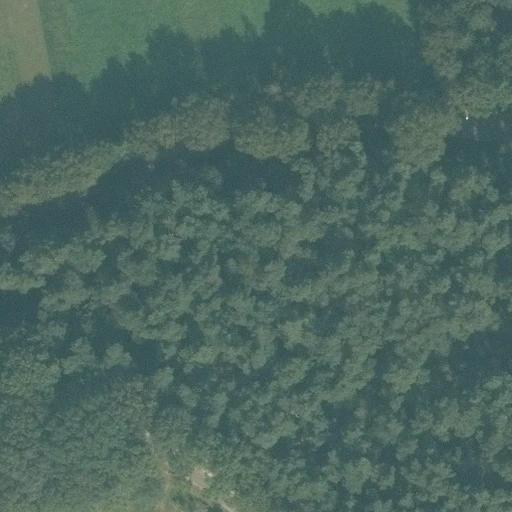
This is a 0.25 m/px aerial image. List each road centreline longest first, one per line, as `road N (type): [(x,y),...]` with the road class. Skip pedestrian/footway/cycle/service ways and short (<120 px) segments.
road 1 (unclassified): [(511,111),(439,102),(242,119),(172,137),(0,211)]
road 2 (unclassified): [(249,511),(197,489),(61,400),(0,374)]
